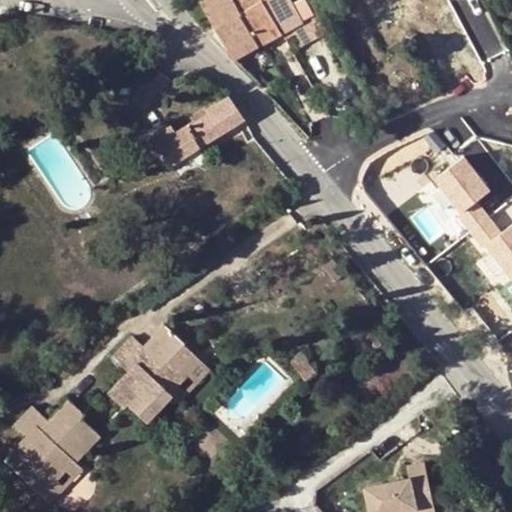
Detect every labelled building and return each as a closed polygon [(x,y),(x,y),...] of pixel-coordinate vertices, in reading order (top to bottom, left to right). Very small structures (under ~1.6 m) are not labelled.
[(201,0),(235,57),(259,44),(242,15),(243,12),(236,0),(201,0)] [(283,31),(264,0),(236,0),(243,12),(242,15),(259,44),(283,31)] [(264,0),(283,31),(304,20),(295,3),(293,0),(264,0)] [(308,0),(299,0),(295,3),(304,20),(315,13),(308,0)] [(283,31),(288,38),(308,27),(304,20),(283,31)] [(244,117),(226,94),(205,109),(206,112),(176,131),(171,125),(151,137),(168,164),(244,117)] [(504,278),(511,272),(511,217),(499,226),(478,196),(489,189),(464,150),(432,171),(504,278)] [(344,273),(333,259),(323,268),(334,281),(344,273)] [(199,358),(193,352),(185,344),(183,340),(165,324),(143,346),(133,335),(113,356),(128,370),(108,392),(125,407),(129,404),(146,422),(171,395),(164,389),(170,382),(173,384),(199,358)] [(164,389),(171,395),(177,401),(210,368),(199,358),(173,384),(170,382),(164,389)] [(25,477),(40,491),(65,464),(62,461),(68,455),(76,461),(100,434),(82,416),(85,412),(69,398),(49,420),(34,405),(14,426),(24,437),(4,459),(23,477),(25,477)] [(65,464),(40,491),(51,501),(82,467),(76,461),(68,455),(62,461),(65,464)] [(366,511),(405,511),(411,511),(410,505),(425,502),(417,466),(401,469),(402,480),(362,490),(366,511)] [(410,505),(411,511),(426,511),(425,502),(410,505)]
